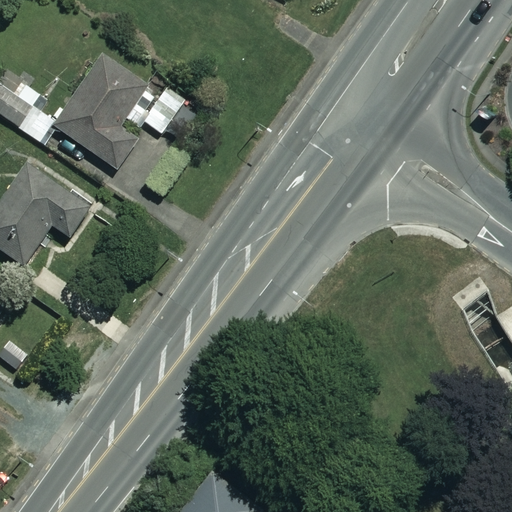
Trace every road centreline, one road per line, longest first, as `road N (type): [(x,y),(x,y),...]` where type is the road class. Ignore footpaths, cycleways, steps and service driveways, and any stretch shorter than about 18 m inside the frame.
road 1 (secondary): [(358,121),(56,511)]
road 2 (tertiary): [(511,231),(358,121)]
road 3 (secondary): [(442,0),(358,121)]
